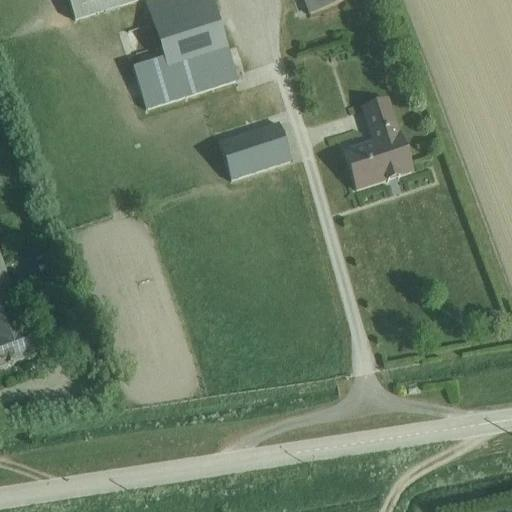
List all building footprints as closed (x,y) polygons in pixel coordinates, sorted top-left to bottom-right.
[(67,0),(75,24),(146,0),(67,0)] [(164,60),(133,70),(147,113),(238,83),(210,0),(159,0),(146,5),(164,60)] [(302,0),(309,17),(353,0),(302,0)] [(10,52),(38,44),(35,37),(8,44),(10,52)] [(372,143),(342,153),(348,168),(345,172),(347,177),(351,179),(356,194),(413,175),(389,101),(361,110),(372,143)] [(279,125),(218,145),(231,184),(291,164),(279,125)] [(0,370),(34,358),(26,337),(28,336),(0,258),(0,370)]
